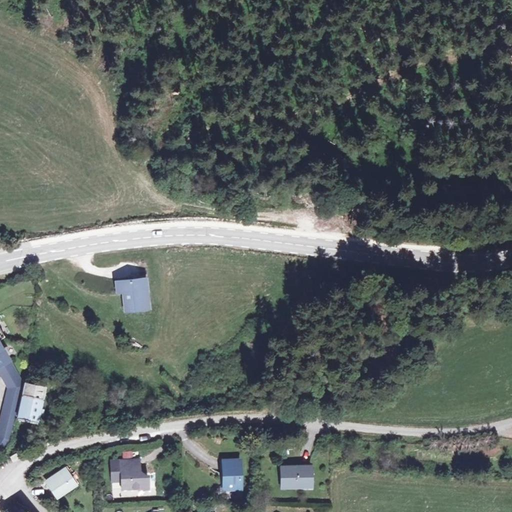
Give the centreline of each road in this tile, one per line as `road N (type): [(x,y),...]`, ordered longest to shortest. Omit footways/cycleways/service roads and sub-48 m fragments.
road 1 (unclassified): [(5,479),(71,443),(197,421),(447,432),(511,421)]
road 2 (secondary): [(20,256),(189,234),(436,261)]
road 3 (track): [(437,342),(338,291),(303,233)]
